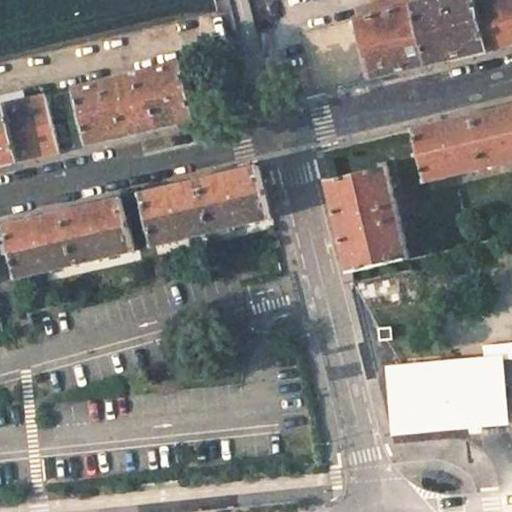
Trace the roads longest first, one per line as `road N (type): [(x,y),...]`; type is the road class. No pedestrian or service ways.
road 1 (residential): [(284,132),(362,456),(365,511)]
road 2 (residential): [(0,199),(284,132)]
road 3 (residential): [(284,132),(511,80)]
